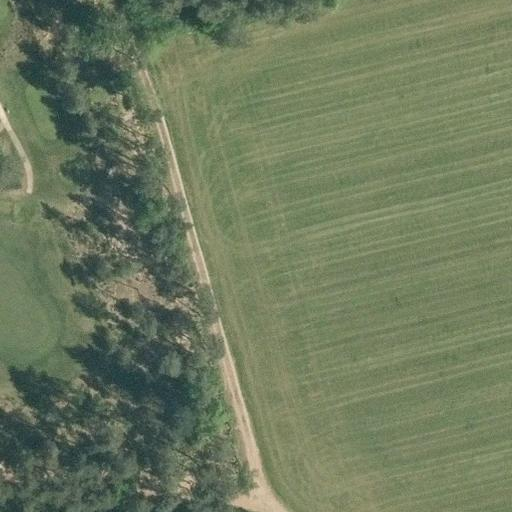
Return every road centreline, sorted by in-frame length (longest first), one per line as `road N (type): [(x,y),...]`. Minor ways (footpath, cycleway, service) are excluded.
road 1 (track): [(262,503),(124,0)]
road 2 (track): [(262,503),(0,479)]
